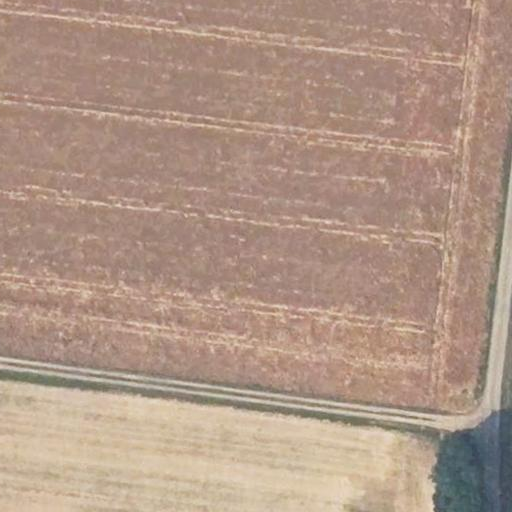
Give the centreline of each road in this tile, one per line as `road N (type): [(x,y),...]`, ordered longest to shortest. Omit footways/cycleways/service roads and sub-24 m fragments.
road 1 (track): [(0,361),(488,431)]
road 2 (unclassified): [(491,511),(488,431),(511,238)]
